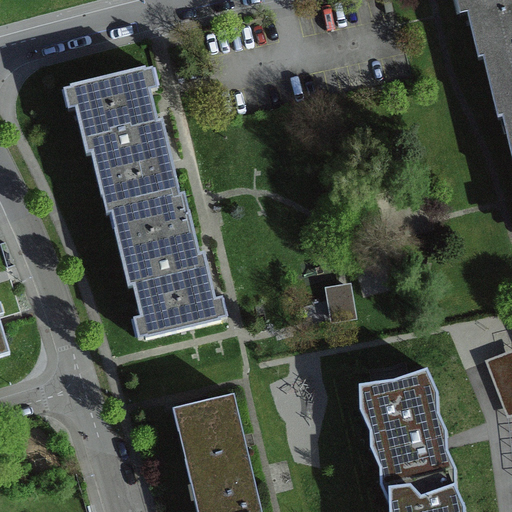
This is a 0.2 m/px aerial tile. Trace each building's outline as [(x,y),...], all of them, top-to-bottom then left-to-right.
[(511,0),(461,0),(477,62),(482,61),(496,122),(501,121),(511,166),(511,0)] [(183,197),(173,199),(169,182),(175,180),(162,131),(161,123),(156,124),(143,71),(69,90),(85,157),(90,156),(104,216),(109,215),(127,290),(132,289),(145,342),(219,323),(205,265),(202,256),(198,257),(183,197)] [(330,326),(358,322),(352,284),(324,288),(330,326)] [(511,419),(511,351),(485,362),(508,421),(511,419)] [(465,511),(465,506),(456,489),(456,464),(448,452),(448,437),(448,431),(440,414),(439,394),(427,369),(392,381),(359,385),(360,411),(369,432),(370,449),(379,468),(379,486),(389,505),(389,511),(465,511)] [(197,484),(201,502),(203,511),(259,511),(254,489),(243,442),(232,397),(171,411),(177,435),(184,433),(191,461),(184,463),(189,486),(197,484)]
